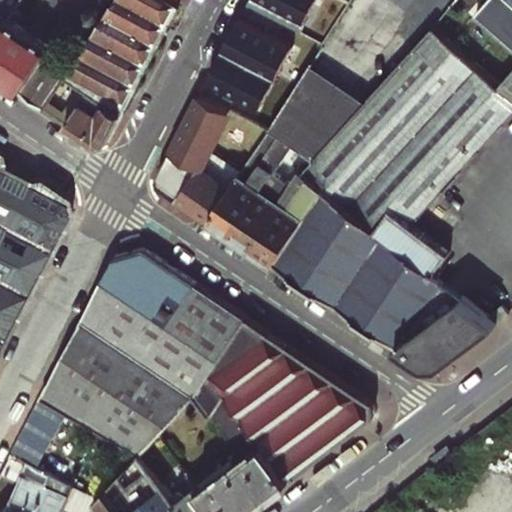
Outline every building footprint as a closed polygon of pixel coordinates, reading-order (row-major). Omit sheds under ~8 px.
[(17,0),(0,0),(0,27),(14,6),(17,0)] [(183,2),(177,0),(114,0),(69,71),(88,83),(127,109),(183,2)] [(332,0),(272,0),(319,26),(332,0)] [(511,10),(499,0),(491,0),(472,24),(511,59),(511,10)] [(14,6),(0,27),(0,77),(45,107),(69,71),(44,53),(50,43),(17,23),(23,12),(14,6)] [(201,75),(267,105),(298,39),(232,9),(201,75)] [(511,77),(501,90),(433,28),(367,101),(312,162),(302,173),(328,194),(370,228),(433,275),(448,255),(411,228),(511,120),(511,77)] [(293,150),(312,162),(367,101),(306,65),(267,128),(277,134),(274,139),(293,150)] [(109,143),(127,109),(88,83),(64,120),(102,146),(109,143)] [(211,219),(231,186),(201,165),(234,109),(202,92),(157,177),(158,184),(211,219)] [(211,219),(279,265),(328,194),(302,173),(300,175),(289,192),(274,182),(293,150),(274,139),(248,181),(238,176),(231,186),(211,219)] [(0,349),(72,213),(70,197),(39,176),(31,179),(4,163),(6,154),(0,149),(0,349)] [(441,366),(497,323),(433,275),(370,228),(328,194),(279,265),(345,310),(427,365),(441,366)] [(117,256),(85,318),(198,393),(250,318),(145,248),(117,256)] [(491,314),(497,323),(510,313),(503,305),(491,314)] [(85,318),(43,397),(145,451),(159,436),(198,393),(85,318)] [(250,318),(198,393),(213,414),(226,394),(265,444),(293,480),(375,417),(374,402),(250,318)] [(209,484),(200,490),(216,511),(249,511),(293,480),(265,444),(226,394),(213,414),(247,458),(237,465),(232,458),(205,479),(209,484)] [(43,445),(23,435),(14,453),(31,462),(34,463),(43,445)] [(489,453),(477,438),(459,453),(470,468),(489,453)] [(37,511),(54,474),(34,463),(31,462),(9,511),(37,511)] [(121,478),(108,493),(121,511),(184,511),(178,503),(152,469),(128,488),(121,478)] [(63,511),(75,485),(54,474),(37,511),(63,511)] [(63,511),(90,511),(91,511),(104,498),(75,485),(63,511)] [(216,511),(200,490),(198,488),(178,503),(184,511),(216,511)] [(121,511),(108,493),(104,498),(91,511),(121,511)]
